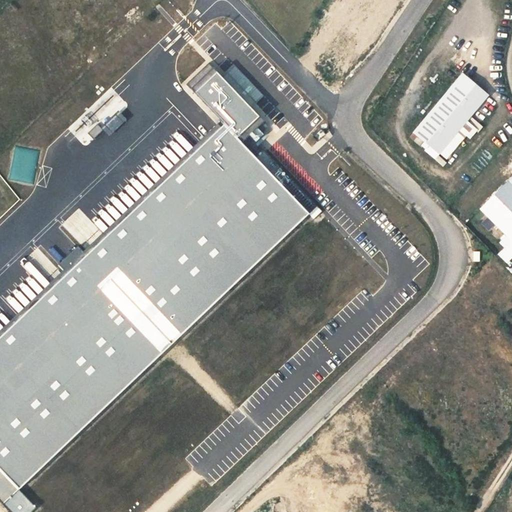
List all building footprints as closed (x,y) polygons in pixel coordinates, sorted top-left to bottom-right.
[(237,136),(258,116),(217,72),(195,92),(237,136)] [(463,73),(415,131),(441,152),(480,104),(488,96),(463,73)] [(309,214),(223,125),(0,336),(0,465),(21,487),(309,214)] [(511,241),(511,186),(505,180),(478,209),(496,226),(511,241)] [(0,468),(0,501),(10,511),(30,511),(36,507),(0,468)]
